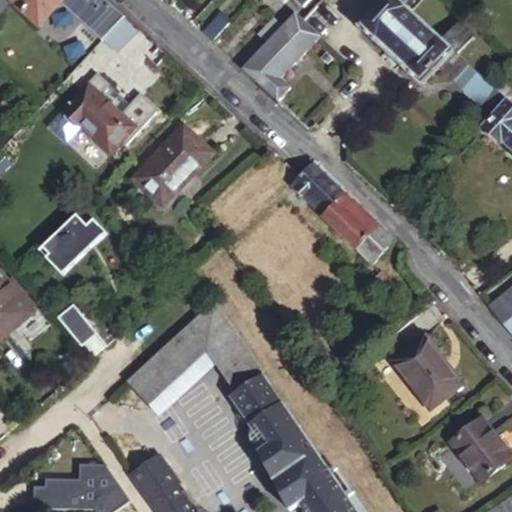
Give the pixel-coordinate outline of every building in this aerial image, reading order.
[(15,0),(43,27),(67,0),(15,0)] [(280,0),(286,5),(290,0),(295,0),(306,9),(314,0),(280,0)] [(426,86),(444,66),(484,102),(496,88),(492,84),(459,55),(475,37),(461,24),(445,41),(412,11),(405,4),(408,0),(388,0),(363,29),(389,53),(384,59),(401,73),(406,68),(426,86)] [(408,0),(405,4),(412,11),(421,0),(408,0)] [(225,15),(206,35),(215,43),(233,23),(225,15)] [(279,38),(291,25),(280,15),(259,37),(270,47),(279,38)] [(270,47),(247,72),(282,104),(294,90),(287,82),(324,42),(298,18),(291,25),(279,38),(270,47)] [(165,52),(150,38),(141,48),(156,62),(165,52)] [(68,114),(96,84),(87,76),(74,89),(72,87),(56,104),(68,114)] [(85,131),(114,158),(124,147),(128,150),(138,138),(135,135),(139,131),(111,105),(102,97),(113,86),(102,77),(96,84),(68,114),(67,121),(78,131),(85,131)] [(102,97),(111,105),(122,94),(113,86),(102,97)] [(511,102),(496,88),(484,102),(498,115),(487,129),(511,150),(511,102)] [(136,180),(166,210),(215,158),(186,129),(136,180)] [(0,183),(14,169),(2,159),(0,161),(0,183)] [(399,244),(315,164),(293,189),(376,267),(399,244)] [(84,215),(50,245),(56,253),(54,257),(68,273),(112,234),(100,220),(93,226),(84,215)] [(0,344),(42,310),(17,280),(14,282),(0,265),(0,344)] [(401,293),(383,272),(373,281),(390,303),(401,293)] [(511,329),(511,289),(492,306),(511,329)] [(215,302),(129,378),(148,404),(207,353),(239,394),(234,397),(255,427),(258,425),(287,405),(215,302)] [(86,327),(72,339),(92,364),(105,352),(86,327)] [(467,386),(430,338),(399,363),(436,410),(467,386)] [(301,424),(287,405),(258,425),(260,429),(258,432),(256,433),(255,435),(255,436),(255,438),(256,439),(257,441),(258,442),(260,443),(263,443),(269,440),(271,445),(301,424)] [(489,483),(511,464),(511,450),(486,419),(456,443),(489,483)] [(317,448),(301,424),(271,445),(262,452),(293,511),(301,506),(312,498),(309,493),(307,490),(305,485),(303,479),(303,474),(303,468),(304,463),(308,457),(313,452),(317,448)] [(153,463),(129,480),(138,493),(150,509),(152,508),(154,511),(361,511),(317,448),(313,452),(308,457),(304,463),(303,468),(303,474),(303,479),(305,485),(307,490),(309,493),(312,498),(301,506),(304,511),(207,511),(187,484),(183,486),(169,465),(153,463)] [(511,511),(511,498),(491,511),(511,511)]
